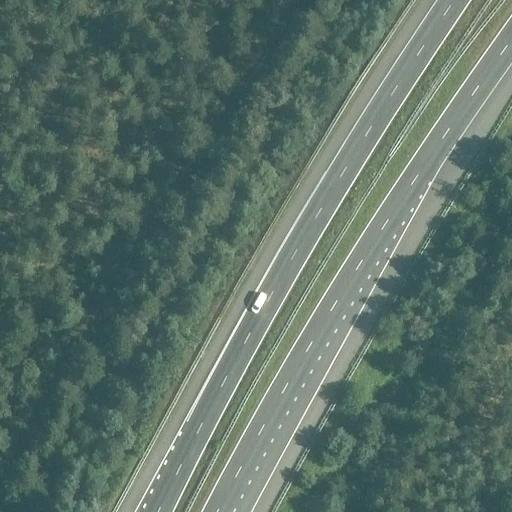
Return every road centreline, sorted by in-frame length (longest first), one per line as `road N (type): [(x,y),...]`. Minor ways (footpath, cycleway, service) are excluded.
road 1 (motorway): [(448,0),(246,325),(158,511)]
road 2 (motorway): [(218,511),(295,368),(511,42)]
